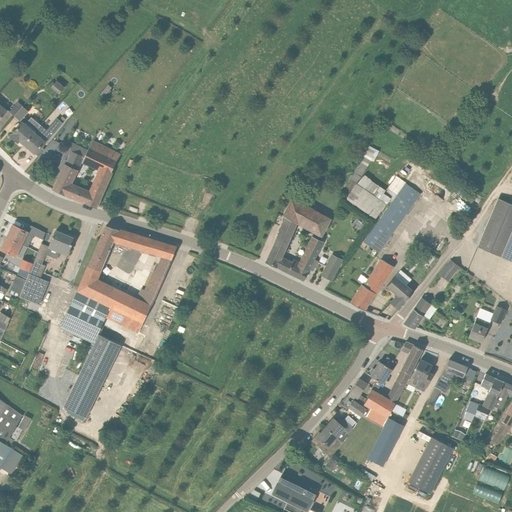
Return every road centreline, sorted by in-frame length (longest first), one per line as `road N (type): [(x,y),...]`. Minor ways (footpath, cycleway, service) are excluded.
road 1 (residential): [(388,330),(182,238),(67,207),(13,178)]
road 2 (unclassified): [(217,511),(388,330)]
road 3 (track): [(388,330),(511,164)]
road 4 (residential): [(511,378),(388,330)]
